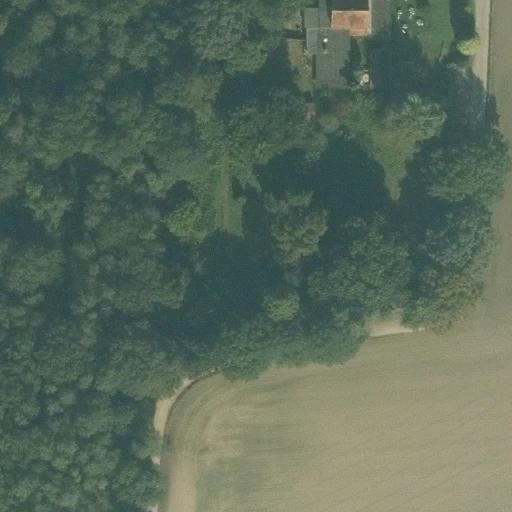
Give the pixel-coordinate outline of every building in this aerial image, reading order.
[(320,90),(348,90),(348,35),(353,35),(364,35),(364,30),(364,1),(376,1),(376,0),(317,0),(317,10),(317,30),(330,30),(330,55),(316,55),(316,74),(316,79),(321,79),(320,90)] [(364,30),(364,35),(389,35),(389,1),(386,1),(376,1),(364,1),(364,30)] [(262,31),(278,32),(279,22),(276,22),(277,9),(264,8),(262,31)] [(317,30),(317,10),(305,10),(305,30),(317,30)] [(316,55),(330,55),(330,30),(317,30),(305,30),(305,55),(316,55)] [(370,88),(387,89),(387,63),(382,62),(383,54),(370,54),(370,71),(370,88)] [(279,116),(280,122),(312,121),(312,110),(312,105),(280,106),(279,100),(266,100),(267,116),(279,116)] [(380,271),(382,281),(383,281),(412,275),(405,243),(385,248),(389,263),(379,265),(380,271)] [(361,274),(368,306),(387,302),(383,281),(382,281),(380,271),(361,274)]
